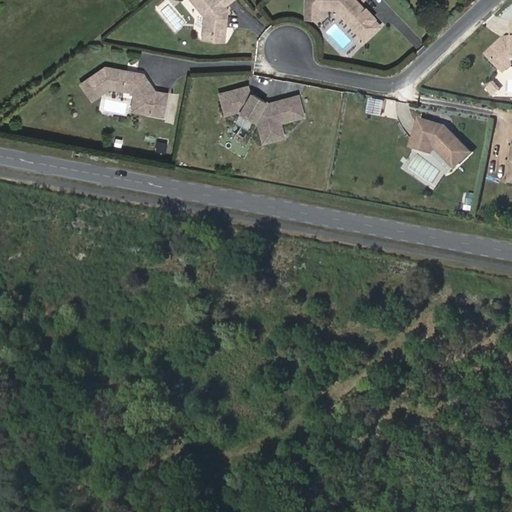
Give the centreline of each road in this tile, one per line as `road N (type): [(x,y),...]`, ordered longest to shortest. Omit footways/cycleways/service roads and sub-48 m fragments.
road 1 (tertiary): [(511,252),(0,156)]
road 2 (track): [(511,360),(462,315),(441,318),(258,447)]
road 3 (residential): [(287,50),(314,71),(380,85),(409,77),(492,0)]
